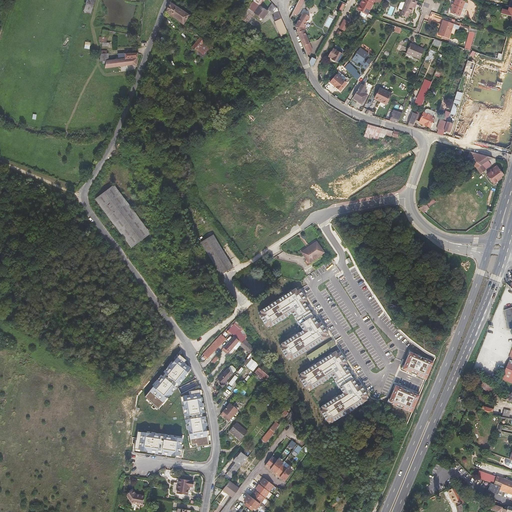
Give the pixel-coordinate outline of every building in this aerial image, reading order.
[(86,0),(83,11),(91,13),(95,0),(86,0)] [(268,12),(260,6),(263,0),(253,0),(248,8),(254,13),(255,13),(263,19),(268,12)] [(305,0),(304,0),(299,0),(292,13),(297,15),(301,8),(300,8),(305,0)] [(367,15),(373,4),(375,1),(382,5),(383,2),(381,0),(362,0),(357,10),(361,12),(367,15)] [(406,0),(405,2),(402,10),(400,14),(408,18),(410,13),(411,14),(413,7),(414,5),(416,6),(418,1),(414,0),(406,0)] [(462,0),(455,0),(451,13),(460,16),(463,8),(465,1),(462,0)] [(189,15),(170,2),(167,12),(183,24),(189,15)] [(344,5),(340,2),(335,11),(339,13),(344,5)] [(277,8),(272,3),(267,9),(273,14),(274,13),(277,8)] [(501,13),(509,15),(511,9),(502,7),(501,13)] [(247,23),(255,13),(254,13),(248,8),(241,18),(247,23)] [(274,16),(272,17),(274,22),(281,37),(287,32),(282,18),(281,17),(278,10),(277,8),(274,13),(274,14),(274,15),(274,16)] [(309,43),(303,27),(310,17),(304,12),(295,27),(298,31),(303,46),(304,46),(309,43)] [(339,28),(345,31),(350,22),(344,19),(339,28)] [(449,38),(452,27),(458,29),(459,26),(454,24),(443,20),(438,35),(449,38)] [(470,50),(475,33),(470,31),(465,48),(470,50)] [(107,35),(103,34),(103,35),(102,37),(99,37),(99,41),(102,41),(102,42),(107,42),(107,35)] [(192,47),(204,56),(212,47),(200,37),(192,47)] [(309,43),(304,46),(307,53),(312,51),(309,43)] [(410,43),(406,53),(420,59),(424,49),(410,43)] [(331,59),(338,63),(343,54),(333,48),(328,56),(332,58),(331,59)] [(361,61),(363,62),(367,56),(359,49),(352,60),(358,64),(361,61)] [(108,61),(108,51),(101,51),(101,54),(100,54),(101,61),(103,61),(102,64),(106,64),(105,69),(135,65),(137,55),(138,53),(118,54),(118,59),(108,61)] [(432,54),(428,53),(425,60),(429,62),(430,59),(433,60),(434,56),(432,55),(432,54)] [(453,136),(467,141),(511,153),(511,148),(511,56),(503,89),(495,87),(498,74),(475,69),(467,94),(465,99),(453,136)] [(362,67),(366,70),(369,66),(372,61),(368,59),(365,63),(362,67)] [(357,80),(361,76),(353,69),(354,68),(353,66),(351,68),(348,64),(345,68),(347,70),(357,80)] [(340,77),(336,74),(330,82),(334,85),(333,85),(340,91),(347,83),(344,81),(340,77)] [(366,87),(362,84),(358,89),(353,97),(363,103),(368,95),(368,94),(363,91),(366,87)] [(430,86),(425,84),(422,92),(420,92),(415,103),(422,106),(430,86)] [(392,94),(380,88),(374,99),(379,101),(380,99),(387,103),(392,94)] [(458,91),(454,102),(460,104),(464,93),(458,91)] [(391,118),(390,121),(397,123),(402,113),(394,111),(391,118)] [(435,126),(431,124),(434,117),(433,116),(424,112),(423,112),(419,123),(432,128),(431,129),(433,129),(435,126)] [(444,131),(447,122),(450,113),(446,112),(443,120),(440,119),(437,129),(438,130),(437,134),(443,135),(444,131)] [(418,115),(413,113),(408,126),(413,127),(418,115)] [(447,122),(444,131),(450,133),(453,124),(447,122)] [(400,133),(368,123),(364,137),(377,141),(379,137),(385,138),(386,135),(392,137),(392,136),(398,138),(400,133)] [(188,143),(176,147),(178,152),(190,148),(188,143)] [(470,152),(468,156),(472,158),(474,157),(475,160),(476,162),(473,165),(477,168),(488,161),(492,158),(470,152)] [(485,169),(491,165),(488,161),(477,168),(480,173),(485,170),(485,169)] [(493,183),(504,175),(497,166),(486,173),(493,183)] [(114,184),(95,199),(131,248),(151,233),(114,184)] [(419,208),(423,212),(429,208),(428,207),(436,202),(433,198),(426,204),(419,208)] [(372,237),(370,232),(360,236),(362,241),(363,241),(366,239),(372,237)] [(201,242),(211,258),(223,251),(213,235),(201,242)] [(324,253),(317,241),(311,245),(311,246),(302,253),(309,263),(324,253)] [(223,251),(211,258),(221,274),(233,267),(223,251)] [(331,263),(305,280),(310,287),(336,270),(331,263)] [(278,287),(293,286),(292,278),(277,280),(278,287)] [(267,326),(270,324),(271,327),(290,315),(288,313),(291,311),(292,313),(293,313),(304,330),(303,331),(304,332),(301,334),(300,332),(282,343),(284,346),(281,348),(288,359),(290,357),(292,360),(327,337),(326,335),(328,333),(321,322),(319,324),(305,302),(307,300),(300,289),(298,291),(296,288),(261,310),(263,313),(260,315),(267,326)] [(239,330),(233,325),(228,331),(234,336),(239,330)] [(245,339),(241,330),(240,329),(239,330),(234,336),(224,348),(229,353),(239,342),(241,344),(245,339)] [(255,347),(245,339),(241,344),(240,345),(250,354),(255,347)] [(220,346),(216,342),(201,358),(205,361),(220,346)] [(300,378),(307,389),(310,387),(311,390),(330,378),(329,378),(333,375),(344,393),(340,395),(322,406),(324,409),(321,411),(328,422),(330,420),(332,422),(367,400),(366,398),(368,396),(361,385),(359,387),(345,365),(348,363),(340,352),(338,354),(336,351),(301,373),(303,376),(300,378)] [(403,369),(427,379),(434,362),(410,352),(403,369)] [(152,403),(159,410),(178,386),(179,385),(192,369),(184,364),(187,361),(179,355),(144,397),(152,403)] [(220,358),(217,356),(211,361),(215,364),(220,358)] [(254,361),(248,357),(243,363),(248,368),(248,367),(254,361)] [(511,358),(510,358),(500,378),(511,382),(511,358)] [(256,363),(254,361),(248,367),(251,370),(256,363)] [(255,372),(266,381),(269,376),(259,367),(255,372)] [(227,368),(217,379),(222,383),(220,385),(223,388),(228,381),(227,381),(233,373),(228,368),(227,368)] [(229,382),(231,385),(238,378),(235,375),(229,382)] [(495,387),(483,380),(480,386),(490,395),(492,391),(495,387)] [(278,398),(283,392),(281,389),(283,388),(280,384),(277,386),(276,384),(269,393),(274,398),(275,397),(278,399),(278,398)] [(412,412),(420,395),(396,385),(390,401),(393,402),(393,404),(412,412)] [(197,390),(192,391),(192,395),(184,396),(187,415),(188,415),(189,419),(187,419),(191,445),(196,445),(196,447),(209,445),(204,417),(203,417),(203,413),(204,413),(201,390),(197,390)] [(230,403),(220,414),(229,421),(238,410),(230,403)] [(492,415),(494,409),(483,406),(481,408),(479,413),(492,415)] [(509,418),(511,411),(504,409),(502,417),(509,418)] [(289,413),(285,410),(280,416),(284,419),(289,413)] [(109,424),(106,423),(103,448),(121,450),(124,422),(109,420),(109,424)] [(276,421),(262,440),(266,443),(275,432),(274,432),(279,424),(276,421)] [(236,422),(229,431),(241,440),(248,432),(236,422)] [(181,449),(182,438),(165,435),(165,436),(161,436),(161,435),(138,431),(136,440),(135,449),(182,456),(183,449),(181,449)] [(475,445),(479,437),(472,435),(468,440),(475,445)] [(297,445),(293,454),(297,457),(302,447),(297,445)] [(248,457),(241,452),(237,457),(236,457),(233,461),(236,463),(227,474),(231,478),(248,457)] [(294,458),(290,455),(286,460),(290,463),(294,458)] [(265,465),(285,480),(293,470),(288,466),(287,468),(282,464),(283,462),(278,458),(277,460),(272,456),(265,465)] [(511,459),(509,459),(508,458),(506,459),(505,463),(505,465),(511,467),(511,466),(511,465),(511,480),(504,477),(504,478),(497,475),(496,476),(479,470),(477,478),(491,483),(501,486),(502,483),(511,486),(511,459)] [(244,500),(256,509),(274,485),(264,478),(261,482),(262,483),(261,485),(260,484),(256,488),(258,489),(255,493),(254,492),(251,496),(248,494),(244,500)] [(193,481),(179,479),(177,493),(188,495),(189,487),(192,487),(193,481)] [(230,481),(223,490),(232,497),(239,488),(230,481)] [(511,511),(511,486),(502,483),(501,486),(491,483),(488,490),(497,494),(499,490),(511,494),(511,507),(508,506),(507,510),(503,508),(490,504),(492,510),(497,511),(506,511),(507,511),(508,511),(511,511)] [(464,503),(459,493),(455,486),(448,490),(456,506),(457,511),(462,511),(463,506),(462,504),(464,503)] [(134,490),(127,494),(131,502),(131,503),(143,505),(145,495),(136,493),(134,490)] [(334,500),(328,508),(331,511),(338,502),(334,500)]
